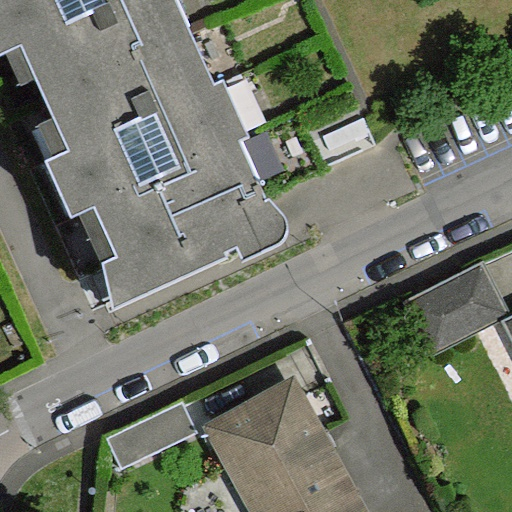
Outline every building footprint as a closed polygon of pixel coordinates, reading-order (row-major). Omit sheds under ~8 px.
[(24,49),(48,101),(194,34),(178,0),(0,0),(0,57),(1,59),(24,49)] [(217,85),(194,34),(48,101),(69,153),(47,164),(73,221),(96,210),(117,259),(104,265),(114,312),(230,260),(228,255),(257,241),(264,255),(287,243),(291,231),(287,217),(269,201),(243,143),(252,139),(226,81),(217,85)] [(499,317),(476,272),(411,305),(435,350),(499,317)] [(261,511),(315,511),(352,492),(320,431),(296,386),(217,429),(261,511)] [(117,425),(127,456),(203,432),(194,401),(117,425)] [(363,511),(352,492),(315,511),(363,511)]
